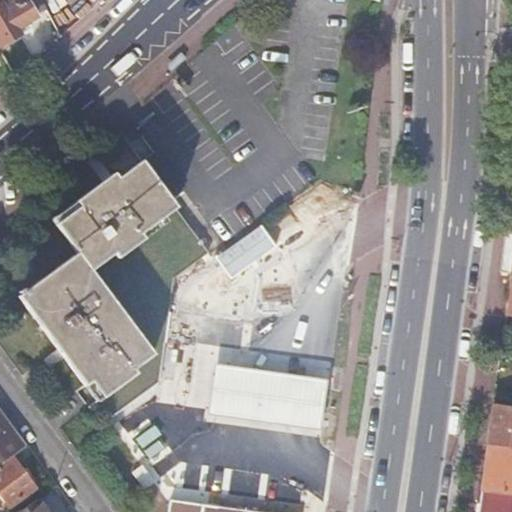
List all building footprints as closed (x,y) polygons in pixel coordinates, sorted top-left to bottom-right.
[(17,0),(19,3),(13,7),(8,0),(0,0),(0,43),(0,44),(18,34),(13,27),(44,10),(45,9),(39,0),(17,0)] [(161,150),(149,159),(176,197),(188,188),(161,150)] [(178,214),(136,159),(52,218),(90,266),(178,214)] [(230,276),(272,246),(257,226),(216,256),(230,276)] [(500,274),(511,276),(511,273),(511,232),(506,232),(500,274)] [(152,361),(72,253),(12,297),(93,405),(152,361)] [(209,416),(321,428),(327,377),(215,365),(209,416)] [(490,425),(488,445),(511,448),(511,408),(493,406),(490,425)] [(0,467),(14,457),(16,456),(26,449),(0,413),(0,467)] [(478,511),(511,511),(511,448),(488,445),(478,511)] [(14,457),(0,467),(0,490),(15,510),(40,490),(14,457)] [(258,511),(203,504),(170,499),(167,511),(258,511)] [(45,511),(38,502),(24,511),(45,511)]
